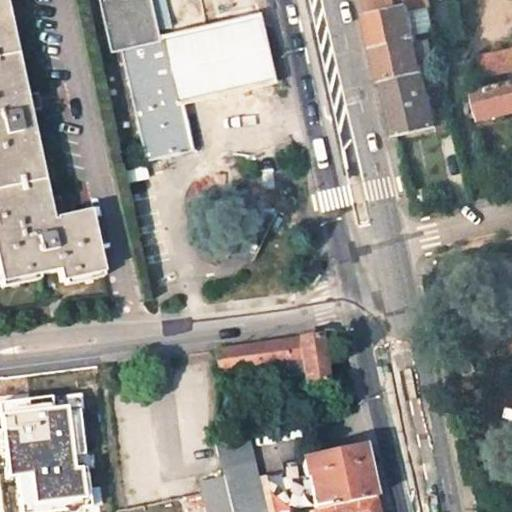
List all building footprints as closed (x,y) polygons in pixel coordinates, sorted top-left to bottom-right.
[(51,221),(2,0),(0,0),(0,194),(3,208),(0,208),(0,267),(15,264),(17,277),(58,268),(60,278),(82,274),(80,261),(98,258),(88,214),(51,221)] [(148,0),(97,0),(110,58),(121,55),(146,166),(191,156),(180,104),(165,40),(158,42),(148,0)] [(427,0),(368,0),(372,18),(411,9),(428,5),(427,0)] [(433,32),(418,35),(411,9),(372,18),(387,83),(426,73),(423,61),(438,58),(433,32)] [(276,83),(261,19),(213,29),(165,40),(180,104),(228,94),(276,83)] [(482,78),(511,74),(511,49),(479,54),(482,78)] [(426,73),(387,83),(392,103),(431,94),(426,73)] [(511,84),(475,94),(480,116),(511,108),(511,84)] [(399,137),(439,127),(431,94),(392,103),(399,137)] [(150,184),(147,174),(128,179),(130,189),(150,184)] [(80,261),(82,274),(101,270),(98,258),(80,261)] [(0,280),(17,277),(15,264),(0,267),(0,280)] [(290,384),(328,378),(321,335),(217,350),(220,369),(286,359),(290,384)] [(0,456),(6,456),(9,480),(18,479),(22,511),(60,511),(92,508),(87,469),(75,471),(73,457),(86,456),(80,408),(54,411),(53,398),(0,405),(0,409),(3,432),(0,432),(0,456)] [(265,511),(251,454),(247,434),(217,440),(222,461),(226,478),(233,511),(265,511)] [(363,447),(303,460),(306,476),(309,476),(317,511),(375,498),(363,447)] [(233,511),(226,478),(201,485),(207,511),(233,511)] [(377,511),(375,498),(317,511),(310,511),(377,511)]
